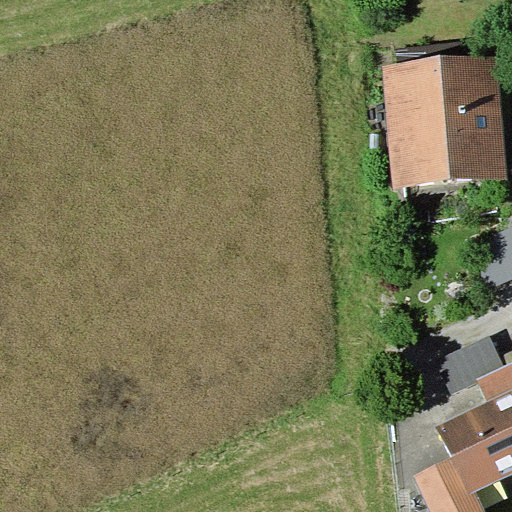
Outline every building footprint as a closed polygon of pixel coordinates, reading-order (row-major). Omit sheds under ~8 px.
[(511,164),(505,73),(399,81),(409,201),(511,193),(511,164)] [(505,365),(491,336),(436,361),(452,395),(480,382),(478,378),(505,365)] [(511,361),(505,365),(478,378),(480,382),(489,401),(511,390),(511,361)] [(511,474),(511,390),(489,401),(438,426),(452,455),(470,494),(476,491),(511,474)] [(470,494),(452,455),(415,474),(432,511),(487,511),(476,491),(470,494)]
